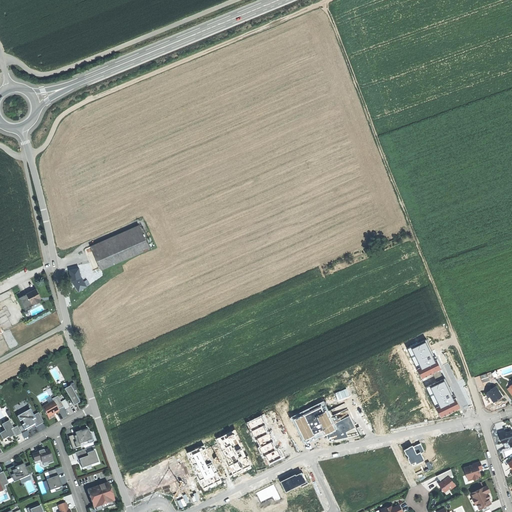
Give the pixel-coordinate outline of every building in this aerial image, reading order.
[(92,247),(103,271),(152,249),(141,225),(92,247)] [(79,268),(69,270),(71,281),(79,292),(90,284),(87,280),(84,282),(81,278),(79,268)] [(40,300),(39,299),(41,298),(36,289),(27,294),(32,302),(33,302),(35,304),(40,301),(40,300)] [(29,307),(35,304),(33,302),(32,302),(27,294),(19,298),(26,311),(30,309),(29,307)] [(481,376),(483,383),(490,381),(488,374),(481,376)] [(74,383),(65,388),(74,405),(77,403),(80,402),(74,392),(76,391),(74,383)] [(490,396),(493,401),(502,395),(495,386),(487,392),(488,393),(490,396)] [(52,400),(53,402),(49,405),(43,408),(49,420),(55,417),(54,415),(56,413),(59,412),(58,411),(63,408),(61,402),(58,397),(52,400)] [(65,400),(61,402),(63,408),(65,410),(69,408),(65,400)] [(17,414),(18,415),(21,420),(23,424),(26,429),(26,430),(31,428),(30,426),(33,424),(34,426),(35,427),(43,422),(38,412),(33,415),(30,409),(25,412),(24,410),(17,414)] [(14,437),(21,433),(17,426),(12,428),(8,421),(4,423),(4,424),(1,426),(4,431),(0,433),(0,436),(2,440),(8,437),(9,437),(11,436),(13,435),(14,437)] [(75,434),(75,435),(79,445),(87,442),(88,442),(87,441),(92,439),(90,434),(89,435),(86,428),(80,430),(81,433),(79,433),(75,434)] [(499,433),(502,444),(504,443),(509,441),(511,440),(511,430),(508,432),(506,433),(505,431),(499,433)] [(75,435),(68,437),(73,450),(80,447),(79,445),(75,435)] [(32,455),(34,462),(41,460),(42,463),(47,461),(48,464),(53,462),(49,450),(44,451),(43,450),(41,450),(38,451),(38,453),(32,455)] [(86,450),(75,453),(77,461),(80,460),(81,462),(80,463),(82,469),(98,463),(94,451),(87,454),(86,450)] [(464,468),(468,480),(473,478),(473,480),(479,478),(478,476),(481,476),(479,470),(482,469),(481,465),(480,462),(473,464),(473,465),(464,468)] [(18,466),(14,468),(17,476),(19,479),(28,475),(25,468),(23,464),(18,466)] [(13,466),(6,469),(10,479),(12,478),(17,476),(14,468),(13,466)] [(30,466),(25,468),(28,475),(33,473),(30,466)] [(50,479),(57,476),(55,469),(47,472),(47,473),(49,478),(50,479)] [(267,486),(272,497),(305,481),(300,470),(267,486)] [(0,486),(2,491),(6,489),(4,486),(9,484),(3,472),(0,473),(0,486)] [(58,476),(57,476),(50,479),(46,480),(49,490),(54,488),(55,492),(62,490),(61,487),(59,481),(60,481),(58,476)] [(449,476),(439,484),(441,488),(444,492),(450,488),(451,489),(456,485),(449,476)] [(94,490),(87,492),(89,498),(90,497),(94,507),(99,505),(100,506),(108,504),(107,502),(113,500),(108,485),(100,488),(101,490),(99,491),(98,489),(97,489),(94,490)] [(487,486),(472,493),(474,498),(472,499),(473,500),(470,501),(475,511),(481,508),(483,511),(491,511),(488,505),(491,503),(488,498),(490,498),(489,496),(488,494),(487,495),(486,493),(490,491),(487,486)] [(228,503),(232,511),(237,511),(262,500),(256,489),(228,503)] [(105,511),(116,508),(114,501),(108,504),(100,506),(99,505),(94,507),(93,507),(94,511),(105,511)]
